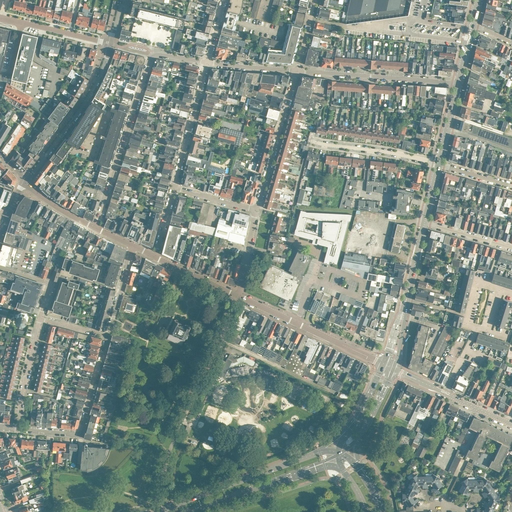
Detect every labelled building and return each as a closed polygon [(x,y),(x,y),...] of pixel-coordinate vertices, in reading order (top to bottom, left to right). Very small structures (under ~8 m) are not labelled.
[(29,13),(31,7),(26,6),(27,3),(24,3),(24,0),(21,0),(19,10),(25,11),(25,12),(29,13)] [(39,15),(42,0),(39,0),(38,6),(35,5),(35,8),(31,7),(29,13),(33,14),(33,13),(39,15)] [(44,0),(42,0),(39,15),(46,16),(48,8),(45,8),(46,0),(44,0)] [(61,0),(57,0),(53,18),(56,19),(58,20),(58,19),(59,20),(62,8),(59,8),(61,0)] [(242,6),(243,1),(238,0),(229,0),(228,7),(227,11),(239,14),(240,15),(242,6)] [(408,15),(410,0),(350,0),(349,3),(348,7),(347,13),(346,17),(346,18),(345,24),(408,15)] [(53,2),(49,1),(48,8),(46,16),(49,17),(51,18),(52,18),(54,10),(51,10),(52,7),(53,2)] [(133,2),(130,15),(135,17),(143,19),(169,25),(183,29),(185,18),(175,16),(170,15),(157,11),(155,11),(143,8),(142,8),(142,4),(141,4),(141,3),(133,2)] [(501,7),(487,3),(486,8),(495,10),(496,9),(508,12),(509,9),(501,7)] [(215,14),(216,9),(198,4),(197,7),(203,8),(202,11),(215,14)] [(290,4),(290,6),(294,7),(299,9),(298,11),(306,13),(307,8),(290,4)] [(67,11),(63,10),(60,20),(65,21),(65,22),(69,23),(69,22),(71,22),(73,13),(72,12),(73,8),(68,7),(67,11)] [(319,7),(317,12),(337,17),(338,14),(330,12),(331,10),(319,7)] [(82,25),(86,9),(83,8),(82,16),(78,15),(76,24),(77,24),(79,25),(79,24),(82,25)] [(88,9),(86,9),(82,25),(85,26),(87,27),(87,26),(88,26),(90,18),(87,17),(88,9)] [(486,9),(484,13),(503,18),(504,15),(495,13),(495,11),(486,9)] [(235,24),(236,21),(236,20),(237,20),(239,14),(227,11),(225,17),(226,17),(226,21),(225,21),(224,21),(223,27),(235,30),(236,24),(235,24)] [(97,29),(99,19),(101,13),(95,12),(91,27),(94,28),(94,29),(95,29),(96,29),(97,29)] [(106,31),(108,24),(106,23),(108,14),(104,13),(102,20),(99,19),(97,29),(98,29),(98,30),(100,30),(101,30),(106,31)] [(484,13),(483,18),(499,23),(504,24),(506,20),(506,19),(503,18),(484,13)] [(211,26),(213,21),(197,17),(197,19),(203,21),(202,24),(211,26)] [(291,17),(290,20),(294,20),(293,23),(295,23),(295,24),(303,26),(304,20),(291,17)] [(499,23),(483,18),(482,23),(482,25),(497,31),(497,32),(501,34),(501,33),(504,24),(499,23)] [(504,24),(501,33),(506,36),(511,21),(509,20),(508,21),(506,20),(504,24)] [(330,29),(331,26),(315,22),(313,27),(323,30),(324,27),(330,29)] [(297,46),(302,27),(291,24),(285,49),(286,49),(295,52),(296,52),(297,46)] [(0,68),(3,55),(4,55),(10,30),(5,29),(0,27),(0,68)] [(132,32),(125,30),(126,27),(123,27),(119,39),(129,42),(132,32)] [(221,33),(232,35),(232,34),(236,35),(237,33),(239,34),(239,35),(243,36),(243,33),(222,27),(221,33)] [(187,28),(186,34),(188,35),(197,37),(208,40),(209,34),(187,28)] [(32,61),(38,37),(23,33),(22,36),(12,77),(9,76),(7,82),(7,83),(15,88),(25,93),(32,61)] [(479,33),(478,40),(494,47),(497,42),(479,33)] [(206,45),(208,40),(197,37),(188,35),(187,38),(196,40),(196,43),(206,45)] [(246,41),(221,35),(220,35),(219,40),(241,46),(242,44),(245,45),(246,41)] [(321,38),(312,35),(311,40),(327,44),(328,42),(321,40),(321,38)] [(268,47),(270,40),(260,38),(258,45),(265,47),(268,47)] [(311,40),(309,45),(319,48),(319,46),(323,46),(327,47),(327,48),(330,49),(330,48),(331,45),(327,44),(311,40)] [(494,47),(478,40),(477,45),(486,49),(486,48),(493,51),(493,49),(497,51),(498,49),(494,47)] [(206,46),(190,42),(189,44),(196,46),(195,49),(205,51),(206,46)] [(75,61),(78,46),(75,46),(73,52),(72,51),(67,50),(69,44),(64,43),(62,55),(64,55),(64,58),(64,59),(67,60),(68,59),(75,61)] [(184,44),(179,43),(177,52),(183,53),(185,43),(184,43),(184,44)] [(501,57),(506,46),(501,44),(498,51),(500,52),(499,54),(497,53),(496,54),(501,57)] [(456,54),(457,48),(431,45),(431,51),(433,51),(456,54)] [(475,52),(497,62),(499,58),(485,52),(485,50),(476,46),(475,52)] [(510,48),(506,46),(501,57),(504,58),(506,54),(507,55),(510,48)] [(84,59),(87,48),(80,47),(78,57),(78,58),(78,59),(79,59),(80,59),(81,59),(82,59),(82,58),(84,59)] [(228,50),(225,49),(217,47),(216,51),(216,52),(221,53),(221,54),(224,55),(225,55),(226,53),(227,54),(228,50)] [(308,48),(305,64),(308,65),(309,65),(318,67),(318,66),(319,63),(316,62),(319,52),(312,50),(313,49),(308,48)] [(93,65),(97,51),(94,50),(94,49),(91,49),(90,49),(89,57),(91,58),(89,64),(93,65)] [(265,60),(267,54),(264,53),(250,49),(249,55),(253,56),(261,58),(265,60)] [(295,53),(295,52),(286,49),(285,53),(267,51),(267,54),(265,60),(264,62),(267,62),(267,63),(273,63),(290,64),(291,64),(292,63),(293,63),(295,53)] [(117,66),(121,51),(115,50),(113,58),(116,59),(114,65),(117,66)] [(126,61),(128,53),(123,52),(119,65),(121,66),(123,62),(125,63),(126,61)] [(245,61),(246,56),(246,55),(238,52),(237,55),(237,56),(236,61),(245,61)] [(319,63),(318,66),(321,67),(327,67),(330,53),(327,52),(326,58),(323,57),(320,57),(319,63)] [(133,62),(136,55),(130,53),(128,61),(133,62)] [(475,53),(474,57),(487,64),(494,67),(496,64),(484,59),(485,57),(475,53)] [(144,57),(137,55),(134,64),(135,65),(135,64),(143,67),(145,59),(144,57)] [(487,64),(474,57),(472,64),(485,70),(490,72),(493,67),(487,64)] [(433,65),(431,75),(437,75),(449,76),(449,77),(451,75),(452,72),(443,71),(435,70),(435,68),(436,65),(437,62),(437,58),(433,58),(433,65)] [(171,67),(173,62),(157,59),(155,60),(154,63),(166,66),(167,66),(170,67),(171,67)] [(415,74),(416,65),(417,59),(414,59),(414,62),(409,62),(408,73),(415,74)] [(416,63),(415,74),(422,74),(424,60),(421,60),(421,63),(416,63)] [(166,66),(154,63),(153,68),(168,72),(170,67),(167,66),(166,66)] [(485,70),(472,64),(471,69),(480,73),(481,70),(484,72),(485,70)] [(199,67),(187,65),(185,70),(199,73),(200,68),(199,67)] [(68,76),(71,70),(69,70),(64,68),(61,68),(60,72),(60,74),(68,76)] [(139,80),(141,72),(137,70),(137,71),(128,68),(127,72),(132,73),(131,77),(139,80)] [(85,86),(88,80),(81,76),(80,78),(74,75),(76,72),(72,69),(71,70),(68,76),(72,78),(85,86)] [(221,72),(222,70),(218,70),(218,69),(213,69),(211,70),(209,78),(219,81),(219,79),(216,78),(218,72),(219,72),(221,72)] [(198,74),(189,72),(189,74),(172,70),(171,72),(171,74),(197,80),(198,74)] [(91,75),(87,73),(83,71),(82,75),(89,79),(91,75)] [(104,91),(113,74),(108,71),(99,89),(103,91),(104,91)] [(231,84),(234,71),(229,71),(227,76),(226,81),(225,83),(231,84)] [(236,92),(241,72),(235,71),(233,80),(236,81),(234,88),(231,87),(230,91),(236,92)] [(480,75),(470,71),(469,76),(490,85),(492,82),(480,77),(480,75)] [(241,87),(238,96),(242,97),(242,96),(246,82),(248,73),(242,72),(240,81),(239,85),(241,86),(241,87)] [(246,82),(250,83),(251,84),(254,73),(248,73),(246,82)] [(254,73),(251,84),(254,84),(259,85),(262,74),(254,73)] [(0,80),(7,82),(9,76),(0,74),(0,80)] [(275,85),(277,75),(262,74),(259,85),(258,91),(266,93),(272,95),(273,91),(275,85)] [(163,79),(169,80),(169,78),(161,76),(160,76),(160,77),(159,77),(151,75),(149,80),(158,82),(162,84),(163,79)] [(289,76),(277,75),(275,85),(283,88),(284,85),(287,86),(290,77),(289,76)] [(320,85),(321,79),(321,78),(302,77),(301,78),(296,96),(312,101),(313,99),(310,98),(313,87),(314,87),(315,84),(320,85)] [(82,92),(85,86),(72,78),(70,82),(76,86),(75,88),(82,92)] [(135,91),(137,86),(121,80),(113,78),(111,83),(110,89),(112,89),(113,90),(117,89),(116,84),(120,85),(121,85),(122,84),(126,86),(125,88),(127,88),(135,91)] [(222,82),(219,81),(209,78),(207,84),(218,86),(219,84),(230,87),(231,84),(225,83),(222,82)] [(478,81),(469,78),(467,83),(486,90),(487,87),(478,84),(478,81)] [(196,81),(188,79),(187,82),(176,79),(175,83),(195,87),(195,88),(195,86),(196,81)] [(248,92),(250,83),(246,82),(242,96),(247,97),(248,92)] [(4,91),(4,92),(12,97),(12,96),(11,95),(15,88),(7,83),(4,91)] [(486,90),(467,83),(466,91),(479,95),(493,101),(496,94),(486,90)] [(161,93),(162,88),(161,88),(157,87),(148,84),(146,90),(156,93),(156,92),(161,93)] [(219,95),(221,88),(207,85),(206,90),(215,93),(216,94),(219,95)] [(446,95),(447,89),(446,87),(426,86),(425,97),(431,98),(431,95),(431,91),(435,92),(446,95)] [(72,107),(78,99),(61,87),(59,90),(64,93),(63,94),(69,98),(66,102),(72,107)] [(79,97),(82,92),(75,88),(74,87),(72,91),(71,90),(70,92),(79,97)] [(33,98),(25,93),(15,88),(11,95),(12,96),(16,98),(29,105),(29,104),(32,100),(33,98)] [(104,91),(103,91),(99,89),(95,97),(105,103),(107,99),(103,98),(106,92),(104,91)] [(133,97),(134,95),(126,92),(124,91),(117,89),(117,91),(120,92),(119,96),(122,97),(126,99),(132,100),(133,99),(134,97),(133,97)] [(155,97),(155,96),(164,97),(165,94),(161,93),(156,92),(156,93),(146,90),(143,100),(153,103),(155,97)] [(282,105),(283,99),(272,96),(271,99),(265,97),(266,93),(258,91),(257,94),(256,98),(268,101),(282,105)] [(445,100),(446,95),(435,92),(431,91),(431,95),(437,96),(437,98),(445,100)] [(172,97),(171,102),(187,106),(188,102),(191,103),(193,96),(184,93),(183,97),(183,100),(180,99),(172,97)] [(205,93),(203,99),(218,103),(220,97),(205,93)] [(234,99),(227,97),(224,96),(221,95),(220,99),(236,104),(237,100),(234,99)] [(249,111),(251,104),(254,105),(255,103),(256,100),(247,97),(242,96),(242,97),(241,101),(244,102),(242,109),(249,111)] [(296,96),(294,101),(308,105),(309,106),(315,108),(316,105),(317,102),(312,101),(296,96)] [(97,121),(95,120),(100,112),(104,114),(106,112),(102,110),(106,104),(95,97),(91,102),(83,115),(68,139),(74,144),(83,150),(85,148),(80,145),(92,125),(93,126),(97,121)] [(122,97),(120,103),(124,105),(130,107),(131,103),(132,100),(126,99),(122,97)] [(266,107),(267,103),(268,101),(256,98),(256,100),(255,103),(266,107)] [(233,107),(218,103),(203,99),(202,105),(213,108),(214,105),(227,109),(226,112),(231,114),(233,107)] [(430,102),(429,105),(443,109),(444,102),(436,100),(435,103),(430,102)] [(475,104),(472,103),(463,100),(462,104),(471,107),(482,110),(483,106),(482,106),(480,105),(475,104)] [(48,118),(58,125),(70,108),(61,101),(53,111),(52,110),(49,113),(51,114),(48,118)] [(189,110),(190,107),(187,106),(170,101),(169,104),(168,104),(167,106),(168,107),(189,112),(189,111),(189,110)] [(280,110),(282,105),(268,101),(267,103),(270,104),(269,107),(280,110)] [(150,104),(142,102),(139,111),(148,113),(150,104)] [(280,111),(266,107),(255,103),(254,105),(251,104),(249,111),(277,119),(280,111)] [(6,124),(14,112),(12,111),(15,106),(12,104),(2,120),(4,122),(3,123),(2,126),(0,128),(0,143),(10,127),(6,124)] [(128,113),(130,108),(120,104),(119,107),(115,105),(114,108),(128,113)] [(441,115),(443,109),(429,105),(425,104),(425,106),(425,108),(433,110),(433,113),(441,115)] [(219,110),(202,106),(200,111),(211,114),(212,112),(215,112),(215,113),(224,116),(225,112),(219,110)] [(470,112),(471,110),(462,106),(460,112),(469,115),(478,117),(479,115),(470,112)] [(110,168),(120,139),(128,113),(111,108),(111,110),(115,112),(107,137),(101,135),(100,137),(106,139),(99,161),(95,159),(94,162),(110,168)] [(171,108),(171,111),(180,113),(179,115),(187,117),(189,112),(171,108)] [(299,112),(292,109),(290,114),(303,118),(303,116),(298,114),(299,112)] [(148,114),(139,112),(137,117),(150,121),(152,121),(153,118),(147,116),(148,114)] [(469,115),(460,112),(459,117),(468,120),(469,117),(478,120),(478,117),(469,115)] [(21,123),(28,127),(30,125),(34,118),(26,113),(22,120),(21,123)] [(38,130),(44,123),(42,121),(46,116),(42,113),(33,126),(38,130)] [(149,124),(150,121),(137,117),(136,123),(145,125),(145,123),(149,124)] [(169,117),(168,121),(185,125),(187,119),(186,119),(178,117),(177,119),(175,119),(169,117)] [(276,126),(277,120),(267,117),(266,120),(256,117),(255,120),(276,126)] [(418,118),(418,121),(429,124),(434,125),(434,122),(436,122),(436,120),(435,119),(426,117),(425,119),(418,118)] [(58,126),(58,125),(48,118),(46,120),(56,128),(58,126)] [(183,131),(185,125),(168,121),(163,119),(161,123),(169,125),(169,124),(174,125),(173,128),(183,131)] [(295,124),(296,121),(289,119),(287,124),(300,127),(301,125),(295,124)] [(511,137),(480,127),(463,122),(461,131),(467,133),(511,148),(511,137)] [(38,152),(54,130),(44,123),(38,130),(28,144),(38,152)] [(217,139),(220,131),(212,129),(213,127),(203,124),(203,126),(202,125),(197,123),(194,133),(211,138),(211,134),(215,135),(214,138),(217,139)] [(416,130),(421,131),(431,133),(432,129),(433,128),(434,128),(433,128),(432,127),(426,125),(427,125),(420,123),(420,127),(417,126),(416,130)] [(0,149),(0,150),(6,155),(12,146),(10,145),(22,127),(17,124),(0,149)] [(156,129),(151,128),(135,124),(133,129),(143,132),(143,129),(155,132),(155,131),(156,129)] [(273,133),(275,128),(267,125),(266,128),(259,126),(258,129),(273,133)] [(169,128),(167,127),(166,127),(165,130),(174,133),(174,135),(182,137),(183,132),(169,128)] [(243,132),(224,127),(220,129),(220,131),(217,139),(240,145),(240,143),(242,137),(243,132)] [(293,133),(293,131),(286,129),(285,134),(297,137),(298,135),(293,133)] [(180,142),(181,138),(165,133),(165,136),(169,137),(168,139),(180,142)] [(416,133),(416,137),(430,141),(431,138),(432,135),(431,135),(432,135),(423,133),(422,135),(416,133)] [(142,137),(132,134),(130,138),(145,143),(146,143),(152,145),(153,142),(147,141),(142,139),(142,137)] [(207,143),(208,138),(194,134),(193,140),(207,143)] [(270,143),(271,139),(260,136),(259,138),(263,139),(264,140),(263,143),(270,145),(270,143)] [(459,139),(460,137),(454,136),(452,145),(466,149),(468,143),(465,142),(465,140),(459,139)] [(58,165),(74,144),(68,139),(66,138),(50,159),(54,163),(58,165)] [(145,143),(130,138),(129,143),(139,146),(140,144),(144,145),(151,147),(152,145),(146,143),(145,143)] [(179,148),(180,143),(159,138),(158,142),(179,148)] [(290,143),(291,141),(283,138),(282,143),(294,147),(295,144),(290,143)] [(192,141),(191,146),(204,150),(204,146),(199,145),(199,143),(192,141)] [(18,148),(11,160),(15,163),(20,156),(26,147),(27,145),(24,143),(20,149),(18,148)] [(150,150),(129,144),(127,149),(136,152),(137,149),(144,152),(144,153),(149,155),(150,151),(150,150)] [(427,154),(429,147),(413,144),(412,147),(418,148),(417,151),(420,152),(427,154)] [(461,151),(465,152),(466,151),(466,149),(452,145),(451,152),(458,154),(459,150),(461,150),(461,151)] [(177,154),(178,150),(164,146),(163,149),(165,150),(165,151),(177,154)] [(203,152),(204,150),(191,146),(189,152),(196,154),(197,151),(203,152)] [(266,156),(268,150),(256,147),(256,149),(260,150),(259,154),(266,156)] [(287,153),(288,150),(280,148),(279,153),(292,156),(292,154),(287,153)] [(485,149),(481,148),(475,169),(480,170),(483,162),(480,162),(482,156),(482,157),(485,149)] [(176,158),(177,154),(165,151),(165,150),(163,149),(162,153),(164,153),(164,155),(176,158)] [(144,156),(127,150),(125,155),(133,158),(133,156),(143,160),(144,156)] [(37,154),(36,154),(35,153),(34,154),(32,152),(33,152),(31,151),(25,159),(20,156),(15,163),(24,172),(28,167),(28,166),(37,154)] [(469,151),(466,151),(465,152),(462,165),(467,166),(469,167),(471,159),(469,158),(470,154),(468,153),(469,151)] [(265,160),(266,156),(259,154),(251,152),(250,154),(258,156),(259,158),(258,160),(265,162),(265,160)] [(449,162),(456,164),(457,160),(454,159),(456,154),(450,153),(448,161),(449,162)] [(175,162),(176,158),(164,155),(159,154),(159,157),(166,158),(165,161),(175,164),(175,162)] [(202,159),(188,155),(186,164),(199,167),(209,170),(210,165),(201,162),(202,159)] [(493,155),(491,159),(487,173),(493,174),(495,166),(493,166),(496,156),(493,155)] [(138,160),(125,156),(123,161),(137,165),(138,160)] [(351,166),(351,159),(345,158),(344,168),(343,175),(347,176),(348,166),(351,166)] [(487,173),(491,159),(489,158),(487,164),(485,163),(482,171),(487,173)] [(499,158),(498,160),(494,175),(499,176),(502,168),(500,167),(502,161),(502,159),(499,158)] [(37,185),(54,163),(50,159),(33,181),(37,185)] [(284,164),(285,161),(277,159),(276,164),(288,168),(289,166),(284,164)] [(138,167),(123,162),(122,166),(137,171),(138,167)] [(396,164),(390,163),(388,177),(388,180),(391,180),(392,171),(395,171),(395,166),(396,164)] [(98,164),(96,170),(100,171),(108,174),(110,168),(98,164)] [(201,168),(186,164),(184,170),(195,172),(196,170),(200,171),(203,172),(204,169),(201,168)] [(262,173),(263,168),(251,164),(249,164),(248,169),(262,173)] [(171,176),(173,170),(159,166),(157,166),(156,168),(163,170),(162,173),(171,176)] [(139,172),(121,167),(120,172),(129,175),(130,173),(138,175),(139,172)] [(7,169),(7,170),(0,178),(0,181),(3,183),(6,179),(7,180),(10,177),(9,176),(12,173),(7,169)] [(49,196),(59,180),(65,173),(59,169),(55,175),(43,190),(49,196)] [(281,174),(282,171),(274,169),(273,174),(285,177),(286,175),(281,174)] [(53,199),(64,184),(71,174),(67,171),(65,173),(59,180),(49,196),(53,199)] [(107,179),(108,174),(100,171),(99,174),(93,172),(92,175),(93,175),(107,179)] [(193,176),(193,173),(184,171),(183,176),(192,178),(200,180),(200,178),(193,176)] [(445,172),(443,183),(452,185),(457,186),(459,177),(457,176),(445,172)] [(16,178),(12,173),(9,176),(10,177),(7,180),(6,179),(3,183),(13,186),(16,179),(16,178)] [(41,184),(39,187),(42,190),(43,190),(55,175),(52,173),(49,176),(47,174),(44,178),(43,177),(39,182),(41,184)] [(126,182),(128,176),(119,173),(117,179),(126,182)] [(259,183),(261,175),(255,173),(254,177),(251,176),(249,180),(259,183)] [(420,182),(422,177),(407,173),(407,177),(413,178),(413,181),(420,182)] [(61,204),(74,182),(72,181),(74,177),(71,174),(64,184),(53,199),(61,204)] [(169,185),(170,180),(156,176),(151,174),(150,179),(155,180),(155,182),(159,184),(159,183),(169,185)] [(215,186),(210,185),(208,192),(208,193),(209,192),(213,193),(213,194),(216,195),(219,195),(225,174),(222,174),(221,177),(219,184),(216,183),(215,186)] [(105,185),(107,179),(93,175),(92,177),(97,179),(96,182),(105,185)] [(208,182),(200,180),(192,178),(183,176),(181,184),(182,185),(187,187),(189,181),(196,183),(197,182),(203,184),(201,190),(206,192),(208,182)] [(233,182),(242,185),(244,179),(231,176),(230,180),(225,197),(231,199),(234,190),(231,189),(233,182)] [(79,181),(74,177),(72,181),(74,182),(61,204),(65,206),(66,207),(76,188),(75,188),(79,181)] [(459,177),(457,186),(456,191),(454,196),(456,197),(459,198),(460,198),(460,196),(457,195),(460,185),(462,186),(464,178),(459,177)] [(465,199),(471,180),(466,178),(464,186),(466,187),(463,196),(461,196),(460,196),(460,198),(465,199)] [(125,185),(126,182),(117,179),(115,186),(130,191),(131,187),(125,185)] [(225,197),(230,180),(227,179),(224,189),(222,188),(220,196),(225,197)] [(278,183),(279,181),(271,179),(270,183),(283,187),(283,185),(278,183)] [(358,181),(351,179),(347,179),(345,188),(355,191),(355,189),(353,188),(352,190),(349,189),(350,185),(356,187),(357,181),(358,181)] [(253,203),(255,197),(252,196),(255,188),(257,188),(259,183),(249,180),(247,180),(245,186),(240,201),(251,204),(253,203)] [(476,181),(471,180),(465,199),(468,200),(471,189),(474,189),(476,181)] [(0,187),(11,192),(13,186),(3,183),(0,181),(0,187)] [(104,186),(91,181),(90,184),(95,185),(94,189),(95,189),(103,191),(104,186)] [(168,191),(169,186),(159,184),(155,182),(150,181),(149,183),(153,184),(153,185),(158,186),(157,189),(168,191)] [(372,186),(376,186),(376,190),(374,189),(374,192),(376,192),(377,182),(376,182),(374,182),(372,181),(367,181),(366,191),(372,192),(372,186)] [(386,193),(387,183),(377,182),(376,192),(382,193),(382,187),(386,187),(386,191),(384,190),(384,193),(386,193)] [(452,190),(456,191),(457,186),(452,185),(443,183),(441,192),(445,193),(447,187),(452,189),(452,190)] [(488,185),(483,183),(479,197),(482,198),(483,192),(486,193),(488,185)] [(335,186),(314,184),(313,195),(334,197),(335,186)] [(77,196),(81,187),(77,185),(76,188),(66,207),(70,209),(74,200),(76,195),(77,196)] [(489,185),(484,202),(489,203),(494,187),(489,185)] [(11,192),(0,187),(0,200),(7,203),(11,192)] [(132,192),(115,187),(113,192),(120,194),(125,195),(126,192),(128,193),(131,194),(132,192)] [(497,206),(501,189),(496,187),(494,195),(496,196),(495,197),(493,205),(497,206)] [(166,197),(167,192),(153,188),(152,191),(158,192),(157,195),(166,197)] [(275,193),(276,190),(269,188),(267,193),(280,197),(280,195),(275,193)] [(355,191),(345,188),(342,198),(352,201),(352,200),(352,198),(350,198),(350,200),(346,199),(347,195),(353,196),(354,191),(355,191)] [(303,200),(305,190),(300,189),(297,204),(301,205),(302,204),(303,200)] [(386,207),(386,208),(386,213),(408,215),(411,202),(413,192),(405,190),(397,189),(397,195),(393,195),(393,197),(393,198),(393,199),(392,208),(386,207)] [(507,190),(501,189),(497,206),(500,207),(500,206),(502,200),(503,198),(506,198),(507,198),(508,191),(507,190)] [(130,197),(125,195),(120,194),(113,192),(110,201),(111,201),(116,203),(117,200),(120,200),(121,197),(129,200),(130,197)] [(77,213),(79,208),(84,197),(85,195),(80,193),(77,198),(71,210),(76,213),(77,213)] [(164,203),(165,198),(146,193),(145,195),(156,198),(155,201),(164,203)] [(24,217),(28,208),(30,206),(32,207),(35,200),(30,198),(25,196),(24,198),(23,202),(23,203),(22,203),(19,200),(17,202),(19,204),(13,212),(24,217)] [(185,203),(186,198),(179,196),(177,197),(172,216),(182,219),(184,213),(180,212),(182,207),(183,204),(184,204),(184,203),(185,203)] [(82,216),(86,207),(84,206),(88,199),(84,197),(79,208),(77,213),(82,216)] [(273,203),(273,200),(266,198),(264,202),(277,206),(278,204),(273,203)] [(352,201),(342,198),(339,208),(350,209),(350,207),(347,207),(347,209),(344,208),(345,205),(350,206),(352,201)] [(163,209),(164,204),(150,200),(149,203),(155,205),(154,207),(163,209)] [(201,209),(203,202),(194,200),(192,206),(201,209)] [(359,200),(358,208),(358,210),(368,211),(369,201),(369,200),(369,201),(367,201),(366,203),(368,203),(368,207),(364,206),(365,200),(359,200)] [(447,205),(448,202),(439,200),(439,201),(438,201),(438,204),(437,206),(448,208),(454,210),(457,210),(457,208),(454,207),(447,205)] [(109,229),(116,213),(120,205),(116,203),(111,201),(103,223),(105,223),(105,225),(105,227),(109,229)] [(369,201),(368,211),(378,212),(379,201),(379,202),(377,202),(376,204),(378,204),(378,208),(374,207),(375,201),(369,201)] [(38,215),(41,211),(44,205),(39,202),(29,220),(31,221),(32,219),(34,220),(37,214),(38,215)] [(206,225),(204,225),(210,204),(203,202),(201,209),(197,223),(192,222),(190,228),(189,229),(190,229),(196,231),(200,232),(204,233),(206,225)] [(51,209),(49,208),(46,206),(45,208),(43,212),(39,218),(37,222),(38,222),(37,223),(40,224),(39,227),(41,228),(51,209)] [(97,210),(92,208),(87,206),(86,207),(82,216),(92,221),(94,220),(97,210)] [(444,210),(445,208),(437,206),(437,208),(436,211),(450,215),(452,215),(455,216),(456,214),(456,213),(457,210),(454,210),(453,213),(451,213),(451,212),(444,210)] [(143,212),(142,214),(149,216),(160,219),(162,211),(154,208),(151,208),(150,214),(146,213),(143,212)] [(239,223),(241,213),(229,209),(228,211),(227,213),(228,213),(227,218),(232,219),(231,221),(233,222),(239,223)] [(48,227),(56,213),(52,210),(43,225),(48,227)] [(306,212),(301,210),(296,229),(295,229),(294,235),(313,240),(314,240),(313,241),(317,242),(316,244),(328,247),(324,263),(329,264),(330,261),(332,262),(331,263),(337,264),(348,223),(347,223),(347,221),(350,221),(352,215),(306,212)] [(452,218),(452,215),(450,215),(436,211),(434,221),(444,223),(446,215),(448,216),(448,217),(452,218)] [(24,217),(13,212),(11,217),(20,221),(21,219),(27,222),(28,219),(24,217)] [(53,230),(61,215),(56,213),(48,227),(53,230)] [(122,219),(122,218),(123,217),(116,213),(109,229),(116,232),(122,219)] [(232,226),(230,232),(246,236),(249,221),(248,221),(248,220),(249,219),(249,216),(250,215),(241,213),(239,223),(233,222),(232,226)] [(466,230),(470,215),(467,214),(465,221),(462,220),(461,228),(466,230)] [(60,225),(65,217),(61,215),(53,230),(55,231),(59,224),(60,225)] [(282,221),(283,218),(276,215),(274,220),(282,223),(285,224),(286,221),(284,221),(283,222),(282,221)] [(460,228),(463,216),(459,215),(458,218),(456,217),(454,227),(460,228)] [(148,220),(148,222),(158,225),(160,219),(149,216),(148,220)] [(192,222),(182,219),(172,216),(170,223),(179,225),(180,222),(187,223),(186,227),(190,228),(192,222)] [(472,232),(476,217),(473,216),(471,223),(469,222),(467,230),(472,232)] [(64,227),(69,220),(65,217),(60,225),(58,229),(61,231),(63,226),(64,227)] [(125,236),(131,222),(122,218),(122,219),(116,232),(125,236)] [(131,222),(125,236),(135,240),(142,226),(142,225),(143,224),(143,223),(135,219),(133,218),(131,222)] [(25,224),(11,219),(10,220),(18,224),(18,225),(21,226),(24,227),(25,224)] [(480,234),(482,224),(483,221),(478,219),(474,232),(480,234)] [(21,226),(18,225),(18,224),(10,220),(9,224),(8,226),(7,230),(10,230),(9,231),(10,232),(10,233),(25,238),(26,235),(23,235),(23,234),(19,233),(19,232),(21,226)] [(70,230),(74,223),(69,220),(64,227),(59,238),(55,245),(62,249),(70,230)] [(280,227),(282,223),(274,220),(273,225),(284,229),(284,226),(282,226),(282,227),(280,227)] [(142,225),(142,226),(146,228),(147,228),(157,231),(158,225),(148,222),(147,226),(143,224),(142,225)] [(218,222),(214,236),(228,240),(230,232),(232,226),(224,224),(218,222)] [(62,249),(67,252),(68,250),(67,249),(68,246),(72,237),(74,238),(75,237),(76,238),(78,235),(77,234),(79,231),(78,231),(80,226),(74,223),(70,230),(62,249)] [(398,224),(394,223),(388,250),(391,251),(394,252),(395,252),(398,253),(399,253),(399,252),(400,249),(400,247),(400,248),(401,245),(401,243),(402,240),(403,236),(404,231),(404,229),(405,230),(405,227),(405,226),(405,225),(402,224),(402,225),(401,225),(401,224),(398,223),(398,224)] [(166,236),(162,253),(171,257),(171,256),(174,257),(176,249),(178,244),(179,239),(182,240),(186,241),(187,236),(188,233),(188,232),(189,230),(179,227),(169,224),(166,235),(166,236)] [(86,230),(80,226),(78,231),(79,231),(77,234),(78,235),(76,238),(75,242),(79,244),(82,238),(86,230)] [(135,240),(135,241),(139,243),(143,234),(141,233),(144,227),(142,226),(135,240)] [(495,238),(498,228),(493,227),(490,237),(495,238)] [(142,239),(140,243),(151,248),(152,247),(154,243),(156,234),(157,231),(147,228),(145,231),(145,233),(142,239)] [(501,240),(504,230),(498,228),(495,238),(501,240)] [(96,234),(86,230),(82,238),(85,239),(87,240),(84,246),(89,248),(96,234)] [(431,230),(430,237),(437,239),(437,236),(440,237),(439,241),(443,242),(445,234),(431,230)] [(10,233),(7,232),(7,231),(4,241),(4,242),(23,248),(26,238),(25,238),(10,233)] [(228,240),(244,245),(246,236),(230,232),(228,240)] [(365,234),(351,232),(341,269),(367,279),(368,273),(369,273),(372,257),(376,236),(365,234)] [(100,245),(103,238),(97,235),(90,248),(93,249),(94,247),(96,248),(98,244),(100,245)] [(225,248),(228,240),(214,236),(209,255),(214,257),(214,256),(218,257),(221,248),(223,249),(223,248),(225,248)] [(451,236),(448,252),(451,253),(451,251),(455,252),(456,247),(455,246),(457,238),(451,236)] [(32,240),(26,238),(23,248),(29,250),(32,240)] [(103,249),(107,240),(103,238),(100,245),(98,244),(96,248),(94,247),(93,249),(92,252),(89,257),(88,257),(86,261),(92,264),(94,259),(99,250),(100,247),(103,249)] [(454,253),(453,259),(456,260),(457,254),(459,248),(461,248),(463,249),(464,246),(462,245),(463,243),(464,243),(464,240),(463,240),(464,240),(460,239),(458,238),(456,247),(455,252),(454,253)] [(441,247),(443,242),(439,241),(436,240),(429,239),(426,250),(434,252),(435,246),(441,247)] [(103,252),(101,256),(105,258),(103,263),(107,264),(108,261),(115,244),(107,240),(103,249),(104,249),(103,252)] [(180,261),(186,241),(182,240),(180,247),(181,247),(180,250),(176,249),(174,257),(173,258),(180,261)] [(279,248),(280,244),(269,242),(268,246),(267,250),(276,251),(276,254),(281,256),(281,258),(287,259),(288,255),(282,252),(281,252),(281,249),(279,248)] [(467,247),(465,253),(469,254),(468,257),(470,257),(469,259),(473,260),(478,244),(472,242),(471,248),(467,247)] [(186,254),(184,259),(185,260),(184,262),(185,264),(190,266),(197,243),(193,243),(190,253),(187,252),(186,254)] [(18,249),(4,244),(3,244),(1,249),(3,250),(2,251),(16,255),(18,249)] [(127,249),(115,244),(108,261),(113,263),(115,258),(123,262),(127,249)] [(195,252),(191,266),(197,269),(204,245),(201,244),(198,252),(197,253),(195,252)] [(483,245),(478,244),(473,260),(471,267),(474,268),(478,253),(481,254),(483,245)] [(484,246),(480,259),(480,261),(482,262),(484,255),(487,256),(489,247),(484,246)] [(490,247),(488,256),(486,264),(489,264),(491,257),(493,258),(496,249),(490,247)] [(16,255),(2,251),(1,250),(0,252),(0,255),(1,256),(0,257),(0,256),(0,264),(12,268),(16,255)] [(290,302),(296,289),(312,257),(305,254),(305,253),(298,250),(289,270),(292,272),(291,274),(270,264),(259,287),(290,302)] [(504,263),(507,253),(506,253),(506,252),(501,251),(498,261),(504,263)] [(140,264),(142,257),(136,254),(135,254),(133,262),(140,264)] [(437,256),(426,254),(424,259),(439,262),(440,261),(436,260),(437,256)] [(201,259),(198,270),(204,272),(206,264),(208,256),(206,255),(206,256),(202,255),(201,259)] [(206,264),(204,272),(206,273),(212,276),(217,260),(218,257),(214,256),(214,257),(211,265),(209,264),(208,265),(206,264)] [(222,280),(226,270),(223,269),(226,258),(224,257),(220,269),(217,278),(222,280)] [(84,266),(84,265),(84,264),(66,258),(64,264),(63,264),(62,268),(71,270),(70,272),(96,280),(96,278),(99,269),(95,268),(95,269),(84,266)] [(156,264),(145,258),(141,270),(151,275),(152,272),(156,264)] [(406,267),(406,264),(400,263),(400,262),(395,261),(395,260),(386,259),(386,262),(390,263),(395,264),(394,269),(404,271),(405,267),(406,267)] [(45,266),(47,261),(44,260),(41,268),(43,269),(42,273),(41,274),(42,274),(40,277),(46,279),(50,268),(45,266)] [(118,277),(119,273),(122,266),(111,263),(109,268),(108,268),(109,268),(108,273),(118,277)] [(151,275),(150,276),(156,278),(156,277),(157,276),(158,274),(159,274),(160,271),(161,271),(163,267),(156,264),(152,272),(151,275)] [(236,286),(240,265),(234,264),(230,275),(227,283),(235,286),(236,286)] [(59,266),(56,266),(51,279),(54,280),(54,282),(56,282),(60,272),(57,272),(59,266)] [(425,276),(435,278),(436,279),(437,273),(438,273),(439,267),(435,266),(434,268),(429,267),(428,272),(426,271),(425,276)] [(163,279),(168,269),(163,267),(161,271),(160,271),(159,274),(158,274),(157,276),(156,277),(156,278),(162,281),(163,279)] [(404,273),(404,271),(394,269),(388,268),(388,272),(392,273),(393,273),(395,273),(394,276),(403,278),(404,273)] [(172,271),(168,269),(163,279),(167,281),(172,271)] [(14,280),(15,275),(2,271),(0,270),(0,281),(10,284),(9,286),(11,287),(14,280)] [(115,287),(117,280),(118,277),(108,273),(106,278),(105,278),(106,279),(104,284),(115,287)] [(403,278),(369,273),(368,273),(367,279),(371,280),(370,285),(376,287),(380,288),(382,279),(389,280),(389,283),(392,283),(392,285),(397,285),(398,284),(400,284),(401,284),(403,278)] [(35,308),(43,284),(15,275),(14,280),(11,287),(11,289),(10,291),(23,295),(20,302),(18,301),(16,308),(30,312),(32,307),(35,308)] [(68,315),(78,284),(70,282),(69,284),(64,283),(64,282),(62,281),(61,285),(52,311),(61,314),(62,313),(68,315)] [(432,284),(419,281),(418,286),(425,288),(431,289),(432,284)] [(133,290),(134,286),(127,284),(124,292),(134,295),(135,290),(133,290)] [(398,297),(400,291),(391,289),(382,288),(382,291),(391,293),(390,295),(398,297)] [(417,289),(416,295),(434,299),(434,298),(434,296),(427,294),(428,291),(417,289)] [(158,306),(164,292),(158,290),(152,304),(158,306)] [(322,311),(325,304),(329,296),(324,294),(324,293),(323,294),(317,291),(310,305),(310,306),(309,309),(312,310),(311,311),(314,312),(315,312),(314,314),(315,314),(315,313),(321,316),(323,311),(323,312),(323,311),(322,311)] [(113,301),(114,296),(101,292),(100,294),(101,294),(100,297),(103,298),(113,301)] [(137,300),(123,296),(119,311),(124,312),(125,308),(126,309),(132,311),(133,305),(133,304),(136,305),(137,300)] [(142,297),(139,303),(144,305),(146,305),(148,301),(146,301),(147,298),(142,297)] [(361,308),(363,303),(363,302),(356,299),(354,305),(361,308)] [(110,311),(111,306),(99,302),(98,305),(94,304),(93,306),(100,308),(110,311)] [(424,308),(425,307),(413,304),(412,309),(423,312),(430,314),(431,310),(424,308)] [(242,327),(250,309),(244,306),(236,324),(238,325),(237,329),(233,339),(235,341),(235,340),(242,327)] [(334,323),(340,308),(339,308),(338,309),(336,308),(334,314),(332,313),(329,321),(331,322),(332,322),(334,323)] [(343,317),(340,316),(343,310),(341,310),(341,309),(340,308),(334,323),(336,324),(339,325),(340,325),(343,317)] [(250,309),(244,324),(246,325),(247,325),(250,319),(251,320),(255,312),(250,309)] [(364,310),(361,309),(360,309),(355,322),(348,319),(345,327),(355,331),(364,310)] [(423,313),(423,312),(412,309),(411,314),(419,316),(418,320),(425,322),(426,319),(426,318),(422,317),(422,315),(423,315),(423,313)] [(440,310),(434,309),(434,311),(440,313),(439,316),(444,318),(445,312),(440,310)] [(343,317),(340,325),(341,326),(342,326),(343,327),(344,327),(345,327),(348,319),(346,318),(348,313),(346,312),(347,311),(345,310),(343,317)] [(107,321),(109,316),(95,312),(91,311),(90,315),(94,316),(94,315),(98,316),(98,317),(97,317),(97,318),(107,321)] [(20,323),(22,324),(24,323),(26,322),(27,321),(28,319),(28,317),(27,315),(26,314),(25,313),(23,312),(21,312),(20,313),(18,314),(17,315),(17,317),(17,319),(17,321),(18,322),(20,323)] [(252,332),(260,314),(256,312),(252,320),(253,321),(249,331),(252,332)] [(259,335),(268,318),(261,315),(257,324),(260,325),(256,334),(259,335)] [(366,317),(360,333),(361,333),(361,334),(363,335),(364,334),(364,335),(365,335),(368,327),(366,326),(368,322),(369,319),(367,318),(367,317),(366,317)] [(106,326),(107,321),(97,318),(96,320),(89,318),(88,321),(106,326)] [(266,327),(262,335),(266,336),(273,321),(269,318),(265,326),(266,327)] [(374,326),(370,337),(371,338),(371,339),(374,340),(374,339),(375,339),(378,328),(378,327),(379,326),(377,326),(378,323),(377,323),(378,320),(377,319),(377,318),(375,318),(375,319),(375,320),(374,321),(375,322),(373,326),(374,326)] [(185,325),(183,324),(178,321),(177,320),(176,319),(174,320),(174,322),(174,323),(167,339),(181,345),(185,338),(186,337),(187,337),(187,336),(187,335),(186,334),(189,327),(189,325),(186,324),(185,325)] [(374,321),(375,320),(374,320),(373,321),(372,321),(370,326),(371,327),(370,328),(368,327),(365,335),(365,336),(365,335),(366,336),(365,337),(367,338),(367,337),(368,338),(368,337),(370,337),(374,326),(373,326),(375,322),(374,321)] [(104,331),(106,326),(88,321),(87,324),(89,324),(88,327),(98,330),(104,331)] [(273,337),(279,323),(274,321),(271,329),(272,330),(270,335),(269,334),(266,340),(270,342),(273,337)] [(279,323),(273,335),(279,337),(285,326),(279,323)] [(419,324),(419,325),(417,330),(418,331),(417,336),(416,336),(414,342),(415,342),(414,347),(413,347),(411,354),(412,354),(410,362),(408,367),(413,369),(419,373),(420,371),(421,372),(421,373),(427,376),(434,362),(425,358),(422,363),(420,362),(429,327),(419,324)] [(437,356),(443,343),(452,327),(445,325),(431,354),(437,356)] [(281,340),(282,338),(283,336),(285,337),(289,328),(285,326),(279,337),(278,339),(281,340)] [(383,341),(386,329),(378,327),(378,328),(375,339),(383,341)] [(452,327),(443,343),(437,356),(440,358),(448,342),(447,342),(455,327),(452,327)] [(290,329),(280,349),(283,350),(284,348),(285,348),(287,343),(289,344),(295,331),(290,329)] [(471,332),(462,329),(459,335),(467,339),(468,335),(469,335),(471,332)] [(296,331),(288,347),(290,348),(289,349),(290,350),(291,350),(292,350),(292,349),(294,350),(296,346),(301,334),(296,331)] [(102,339),(78,333),(77,337),(86,340),(87,339),(90,340),(89,343),(100,346),(102,339)] [(481,345),(484,335),(478,333),(475,343),(481,345)] [(128,339),(113,335),(112,335),(111,340),(120,343),(121,340),(127,342),(128,339)] [(302,350),(308,337),(304,335),(298,346),(298,347),(296,346),(294,350),(292,353),(296,355),(299,349),(302,351),(302,350)] [(486,346),(489,337),(484,335),(481,345),(481,344),(485,345),(486,345),(486,346)] [(318,342),(308,337),(302,350),(305,352),(302,356),(305,358),(304,360),(299,357),(299,356),(296,355),(292,353),(288,361),(285,367),(285,368),(302,376),(303,374),(306,367),(308,362),(312,355),(318,342)] [(491,347),(494,338),(489,337),(486,346),(491,348),(491,347)] [(98,352),(100,347),(80,341),(79,345),(83,346),(82,349),(89,350),(89,349),(98,352)] [(128,353),(130,346),(126,345),(125,349),(119,347),(120,345),(110,342),(109,348),(126,353),(128,353)] [(252,351),(254,346),(247,342),(245,347),(244,347),(252,351)] [(323,344),(318,342),(312,355),(308,362),(312,364),(316,355),(317,356),(323,344)] [(507,353),(510,343),(505,342),(501,351),(507,353)] [(320,363),(328,346),(323,344),(320,352),(321,353),(319,357),(320,357),(318,361),(320,363)] [(254,346),(252,351),(257,354),(260,348),(254,345),(254,346)] [(320,363),(323,365),(325,366),(327,362),(326,361),(329,356),(333,349),(328,346),(320,363)] [(263,356),(266,351),(260,348),(257,354),(263,356)] [(269,359),(273,351),(267,348),(266,351),(263,356),(269,359)] [(96,359),(98,353),(89,350),(82,349),(81,352),(85,352),(84,355),(96,359)] [(336,361),(340,352),(333,349),(327,362),(325,366),(325,368),(328,369),(329,366),(331,367),(334,360),(336,361)] [(274,362),(278,354),(273,351),(269,359),(274,362)] [(336,361),(333,367),(335,368),(335,370),(336,370),(339,363),(341,364),(345,355),(340,352),(336,361)] [(94,366),(96,360),(78,354),(77,357),(78,358),(84,360),(83,363),(94,366)] [(106,359),(105,363),(111,364),(112,361),(115,361),(115,360),(123,362),(124,359),(120,358),(107,354),(106,359)] [(221,360),(214,373),(224,377),(229,368),(229,366),(229,365),(236,362),(235,360),(234,356),(230,354),(228,359),(227,358),(225,362),(221,360)] [(280,365),(283,358),(284,357),(278,354),(274,362),(280,365)] [(347,356),(342,366),(347,368),(352,358),(347,356)] [(243,357),(235,360),(236,362),(229,365),(229,366),(229,368),(243,362),(253,366),(255,362),(243,357)] [(502,363),(489,357),(487,362),(500,368),(500,367),(502,363)] [(285,367),(288,361),(283,358),(280,365),(285,367)] [(355,381),(363,363),(358,360),(353,370),(350,369),(346,377),(355,381)] [(93,372),(94,366),(83,363),(75,361),(74,364),(84,367),(84,369),(93,372)] [(469,379),(474,370),(476,365),(471,362),(471,363),(470,364),(471,364),(469,367),(467,370),(466,370),(461,376),(459,375),(456,382),(455,382),(452,388),(463,393),(469,379)] [(362,372),(358,380),(360,381),(368,365),(363,363),(359,372),(362,372)] [(453,366),(446,363),(443,370),(440,369),(439,371),(435,380),(437,381),(444,385),(453,366)] [(104,365),(103,369),(113,372),(115,373),(120,374),(121,369),(104,365)] [(306,367),(303,374),(308,376),(309,374),(310,372),(311,369),(306,367)] [(91,378),(92,373),(77,369),(73,368),(72,371),(82,373),(82,375),(91,378)] [(114,377),(115,373),(113,372),(103,369),(101,374),(114,377)] [(435,380),(439,371),(433,369),(429,378),(435,380)] [(314,376),(312,379),(318,381),(319,378),(320,377),(321,375),(315,373),(315,374),(314,376)] [(122,379),(114,377),(101,374),(100,379),(110,381),(111,379),(116,380),(122,382),(122,379)] [(480,378),(477,376),(474,382),(473,381),(471,386),(470,386),(468,389),(465,388),(463,393),(464,394),(471,397),(480,378)] [(326,383),(327,381),(320,377),(319,378),(318,381),(317,383),(324,387),(324,386),(326,383)] [(109,383),(110,381),(100,379),(98,386),(97,390),(117,395),(118,390),(107,387),(108,383),(109,383)] [(328,379),(325,385),(331,388),(334,382),(328,379)] [(482,387),(478,385),(472,398),(483,403),(486,394),(484,393),(490,381),(486,379),(482,387)] [(88,389),(89,384),(73,380),(72,382),(78,384),(77,386),(88,389)] [(334,382),(331,388),(339,392),(342,386),(334,382)] [(404,393),(408,385),(408,384),(404,382),(400,390),(401,390),(397,399),(401,400),(404,393)] [(410,395),(414,387),(408,385),(404,393),(410,395)] [(419,400),(423,392),(414,387),(410,395),(415,397),(414,399),(416,400),(417,399),(419,400)] [(85,400),(86,396),(70,391),(69,393),(71,394),(71,396),(85,400)] [(97,391),(95,396),(110,400),(111,398),(111,397),(106,396),(106,394),(97,391)] [(345,400),(348,396),(339,392),(338,394),(337,396),(344,399),(345,400)] [(494,395),(489,393),(484,403),(489,406),(494,395)] [(435,397),(430,395),(423,409),(420,407),(421,405),(420,404),(418,404),(409,422),(408,423),(414,426),(417,419),(423,421),(425,418),(426,416),(435,397)] [(340,407),(344,399),(336,396),(333,403),(340,407)] [(496,409),(502,397),(499,396),(497,401),(494,400),(491,406),(496,409)] [(502,411),(505,403),(503,402),(506,398),(502,396),(502,397),(496,409),(502,411)] [(434,414),(441,400),(436,397),(432,407),(433,407),(431,412),(434,414)] [(62,398),(61,401),(66,402),(68,403),(72,404),(83,407),(84,401),(77,399),(76,402),(67,399),(62,398)] [(0,399),(0,418),(4,418),(3,423),(9,423),(9,422),(12,423),(13,415),(9,414),(10,407),(5,406),(6,400),(0,399)] [(508,414),(511,404),(511,399),(509,405),(506,404),(503,412),(508,414)] [(441,411),(446,402),(441,400),(434,414),(431,419),(436,421),(438,416),(437,415),(440,410),(441,411)] [(93,403),(92,408),(112,414),(113,411),(100,407),(101,405),(93,403)] [(72,404),(71,408),(73,409),(73,410),(82,413),(82,411),(82,410),(83,407),(72,404)] [(455,416),(459,408),(449,404),(446,410),(447,410),(445,414),(450,416),(451,414),(452,415),(450,419),(453,420),(455,416)] [(70,410),(69,412),(73,413),(72,416),(80,418),(81,414),(82,413),(73,410),(73,409),(71,408),(70,410)] [(459,423),(464,411),(459,408),(455,416),(458,417),(456,421),(459,423)] [(101,412),(92,409),(90,414),(106,419),(106,416),(100,415),(101,412)] [(392,419),(394,415),(396,411),(390,409),(386,417),(392,419)] [(464,426),(470,413),(464,411),(459,423),(457,425),(461,427),(461,425),(463,426),(464,426)] [(492,424),(474,415),(469,427),(479,432),(486,435),(502,442),(509,445),(509,444),(487,433),(492,424)] [(72,428),(74,420),(68,420),(69,416),(66,416),(65,421),(67,421),(66,428),(72,428)] [(77,427),(80,419),(73,417),(73,418),(74,419),(74,420),(72,428),(71,429),(75,429),(77,427)] [(511,438),(511,433),(492,424),(487,433),(509,444),(511,438)] [(399,441),(403,443),(409,429),(406,428),(399,441)] [(91,440),(93,434),(85,432),(83,438),(91,440)] [(411,445),(417,448),(424,434),(423,434),(418,432),(411,445)] [(477,453),(486,435),(479,432),(471,450),(477,453)] [(461,443),(464,438),(460,436),(457,434),(455,437),(458,439),(457,442),(460,443),(461,443)] [(9,438),(9,440),(8,449),(9,448),(16,446),(17,446),(17,442),(15,442),(15,439),(14,439),(14,438),(12,438),(9,438)] [(46,441),(38,441),(37,446),(38,446),(37,449),(50,450),(50,444),(46,444),(46,441)] [(500,464),(509,445),(502,442),(493,461),(500,464)] [(77,452),(78,444),(77,444),(70,443),(69,450),(70,450),(70,453),(70,456),(76,457),(77,452)] [(110,450),(110,449),(110,448),(111,448),(110,448),(110,447),(108,446),(107,446),(107,445),(106,445),(105,446),(105,447),(92,446),(91,449),(87,447),(87,446),(87,445),(87,444),(86,444),(85,444),(84,445),(83,445),(80,469),(87,470),(87,473),(89,472),(91,472),(92,471),(93,471),(94,470),(96,470),(97,469),(98,468),(100,467),(101,466),(102,465),(103,464),(104,463),(105,462),(106,461),(107,459),(107,458),(108,457),(109,456),(109,454),(109,453),(110,452),(110,451),(110,450)] [(423,458),(427,449),(420,445),(416,454),(423,458)] [(9,448),(8,449),(6,450),(4,450),(2,451),(2,452),(0,453),(0,459),(1,459),(1,460),(9,457),(7,453),(11,452),(9,448)] [(502,465),(500,464),(493,461),(490,459),(491,458),(490,457),(490,456),(489,456),(489,455),(488,455),(487,454),(486,454),(485,454),(485,453),(484,453),(483,453),(482,453),(481,453),(481,454),(480,455),(477,453),(471,450),(468,449),(465,455),(473,459),(471,463),(489,472),(491,468),(499,471),(502,465)] [(4,468),(4,469),(13,465),(13,467),(17,466),(21,465),(20,462),(19,462),(18,460),(15,461),(14,458),(2,462),(3,466),(2,466),(3,468),(4,468)] [(18,467),(5,472),(8,479),(8,478),(9,481),(12,479),(13,481),(20,479),(19,475),(16,476),(15,472),(19,470),(18,467)] [(439,480),(440,478),(442,474),(445,473),(444,471),(444,470),(440,468),(436,476),(431,486),(433,488),(431,489),(432,492),(433,491),(436,496),(437,496),(442,493),(439,488),(444,484),(443,483),(442,484),(439,480)] [(425,488),(424,474),(423,475),(423,476),(418,477),(415,472),(411,474),(419,486),(422,486),(422,488),(425,488)] [(419,486),(411,474),(407,477),(410,482),(408,486),(407,485),(406,486),(418,492),(419,490),(418,489),(419,486)] [(431,486),(436,476),(432,474),(430,476),(425,476),(425,474),(424,474),(425,488),(428,488),(428,486),(431,485),(431,486)] [(482,490),(487,480),(482,477),(481,480),(476,480),(476,478),(475,478),(476,492),(478,492),(478,490),(481,489),(482,490)] [(476,492),(475,478),(474,478),(474,480),(469,480),(468,478),(464,481),(470,490),(473,490),(473,492),(476,492)] [(483,496),(495,488),(494,487),(493,488),(490,484),(491,482),(487,480),(482,490),(483,492),(482,493),(483,496)] [(470,490),(464,481),(460,483),(461,485),(459,490),(457,489),(457,490),(469,496),(470,494),(468,493),(470,490)] [(25,492),(25,491),(25,490),(23,491),(22,490),(24,489),(23,485),(20,486),(19,485),(17,486),(17,487),(16,487),(16,488),(12,489),(12,490),(11,490),(12,493),(13,492),(14,496),(25,492)] [(414,496),(415,494),(417,495),(418,492),(406,486),(406,487),(407,488),(405,492),(402,492),(402,497),(414,496)] [(499,499),(499,494),(496,494),(494,490),(495,489),(495,488),(483,496),(485,498),(486,497),(488,499),(499,499)] [(26,494),(25,492),(14,496),(17,503),(21,502),(22,501),(22,502),(25,501),(25,500),(28,499),(27,495),(24,496),(24,494),(26,494)] [(415,499),(415,498),(414,497),(414,496),(402,497),(403,502),(405,502),(408,506),(406,507),(406,510),(413,509),(413,505),(412,504),(419,500),(417,498),(415,499)] [(499,504),(499,499),(488,499),(488,500),(487,502),(485,501),(483,504),(496,510),(496,509),(494,508),(497,504),(499,504)]
